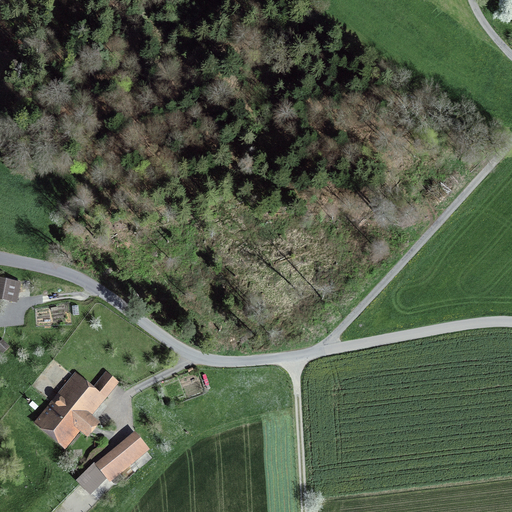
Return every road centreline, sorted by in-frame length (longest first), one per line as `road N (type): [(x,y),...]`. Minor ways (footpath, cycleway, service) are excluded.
road 1 (tertiary): [(0,258),(82,279),(203,359),(321,352)]
road 2 (unclassified): [(511,143),(321,352)]
road 3 (tertiary): [(321,352),(511,321)]
road 4 (track): [(304,511),(292,356)]
